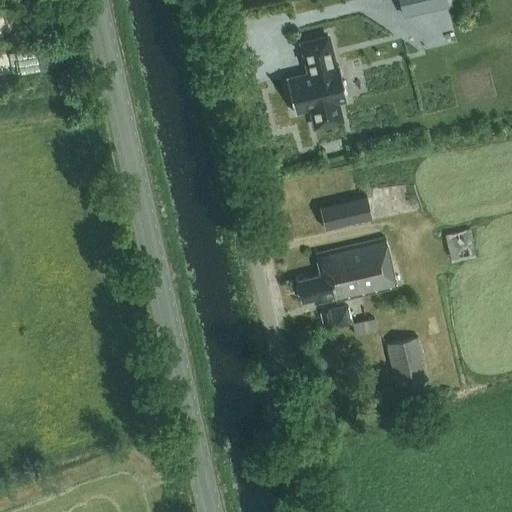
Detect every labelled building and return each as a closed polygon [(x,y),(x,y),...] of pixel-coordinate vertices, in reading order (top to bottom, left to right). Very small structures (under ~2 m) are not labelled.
[(399,0),(403,14),(447,4),(446,0),(399,0)] [(0,33),(16,33),(16,11),(0,11),(0,33)] [(324,37),(297,43),(304,73),(285,78),(294,112),(312,107),(317,126),(344,119),(339,101),(346,99),(338,65),(331,67),(324,37)] [(371,218),(366,195),(319,206),(324,229),(371,218)] [(451,255),(478,254),(477,228),(450,229),(451,255)] [(298,279),(302,300),(314,297),(315,303),(334,298),(335,301),(396,287),(385,236),(315,253),(320,274),(298,279)] [(320,311),(323,324),(331,322),(328,309),(320,311)] [(373,317),(351,322),(354,335),(376,330),(373,317)] [(385,344),(395,387),(428,379),(418,336),(385,344)]
